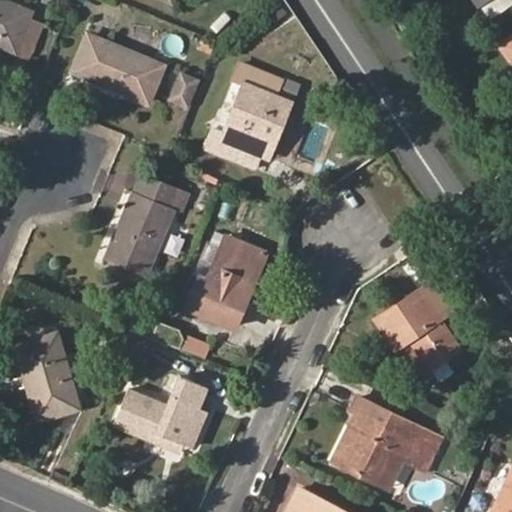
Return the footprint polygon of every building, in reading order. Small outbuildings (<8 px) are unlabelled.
[(32,12),(2,0),(0,0),(0,47),(1,45),(16,52),(29,19),(32,12)] [(489,0),(484,4),(492,15),(510,0),(489,0)] [(16,52),(34,58),(47,26),(29,19),(16,52)] [(148,103),(164,64),(89,32),(73,70),(148,103)] [(511,36),(501,44),(511,59),(511,36)] [(275,94),(280,80),(239,63),(234,77),(244,82),(223,133),(214,129),(207,147),(233,158),(237,145),(261,155),(267,158),(290,101),(275,94)] [(190,105),(201,76),(182,69),(171,98),(190,105)] [(289,74),(281,90),(296,97),(303,80),(289,74)] [(233,158),(256,167),(261,155),(237,145),(233,158)] [(152,177),(144,173),(135,193),(144,196),(152,177)] [(152,177),(144,196),(135,193),(107,259),(145,276),(182,190),(152,177)] [(258,250),(226,237),(209,278),(200,275),(187,305),(236,326),(246,304),(239,302),(254,261),(258,250)] [(263,265),(267,254),(258,250),(254,261),(263,265)] [(246,304),(263,265),(254,261),(239,302),(246,304)] [(452,310),(433,281),(376,319),(395,347),(410,338),(429,368),(462,347),(442,316),(452,310)] [(156,327),(135,319),(131,330),(152,338),(156,327)] [(156,327),(152,338),(156,339),(180,348),(183,341),(178,331),(158,323),(156,327)] [(113,351),(121,354),(131,330),(122,326),(113,351)] [(140,362),(145,364),(156,339),(152,338),(131,330),(121,354),(118,360),(138,367),(140,362)] [(79,406),(58,333),(23,344),(35,383),(28,385),(38,419),(79,406)] [(208,355),(211,347),(186,337),(182,345),(208,355)] [(28,385),(35,383),(23,344),(17,346),(28,385)] [(169,406),(132,391),(117,425),(141,434),(146,424),(183,439),(193,443),(205,413),(198,410),(205,390),(180,380),(169,406)] [(360,397),(352,410),(357,413),(333,459),(374,481),(389,449),(404,455),(427,467),(440,440),(419,430),(419,425),(360,397)] [(141,434),(179,449),(183,439),(146,424),(141,434)] [(374,481),(389,488),(404,455),(389,449),(374,481)] [(511,511),(511,470),(492,511),(511,511)] [(346,511),(299,488),(287,511),(346,511)]
